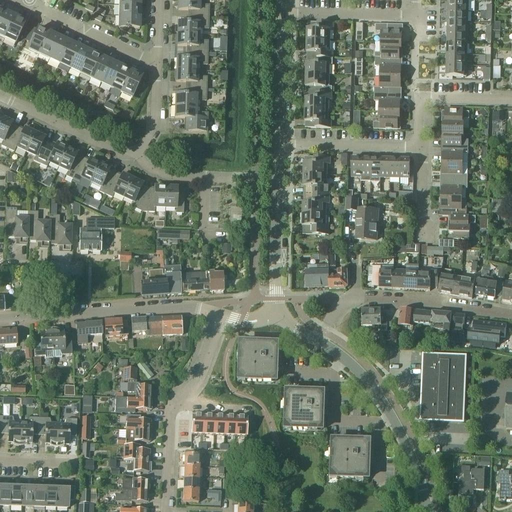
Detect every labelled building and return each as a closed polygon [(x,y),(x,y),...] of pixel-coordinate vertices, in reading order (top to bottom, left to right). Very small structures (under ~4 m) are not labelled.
[(199,6),(199,0),(178,0),(178,11),(192,11),(192,17),(208,18),(209,6),(199,6)] [(467,13),(468,2),(465,2),(448,1),(447,12),(467,13)] [(139,18),(140,7),(119,6),(118,17),(139,18)] [(467,23),(467,13),(447,12),(447,23),(467,23)] [(0,37),(4,39),(14,18),(4,13),(0,21),(0,37)] [(139,29),(139,18),(118,17),(118,28),(121,28),(121,30),(120,30),(130,35),(129,34),(129,29),(139,29)] [(208,30),(208,18),(192,17),(192,24),(178,23),(177,35),(198,36),(198,29),(208,30)] [(14,18),(4,39),(15,44),(25,23),(14,18)] [(306,41),(333,42),(330,42),(330,31),(333,31),(333,24),(319,24),(310,23),(310,30),(307,30),(306,41)] [(467,34),(467,23),(447,23),(447,34),(467,34)] [(381,43),(401,44),(401,32),(400,32),(400,26),(403,27),(403,26),(376,25),(375,32),(381,33),(381,43),(377,43),(381,43)] [(38,55),(48,34),(38,29),(28,50),(38,55)] [(49,60),(59,39),(48,34),(38,55),(49,60)] [(467,45),(467,34),(447,34),(447,45),(467,45)] [(198,42),(198,36),(177,35),(177,47),(191,47),(191,53),(207,54),(207,42),(198,42)] [(59,65),(69,44),(59,39),(49,60),(59,65)] [(333,42),(306,41),(306,53),(310,53),(310,59),(332,59),(333,53),(330,53),(330,42),(333,42)] [(401,55),(401,44),(381,43),(380,54),(375,53),(375,60),(402,61),(399,61),(399,55),(401,55)] [(69,70),(79,49),(69,44),(59,65),(69,70)] [(466,56),(467,45),(447,45),(446,55),(466,56)] [(80,75),(90,54),(79,49),(69,70),(80,75)] [(207,66),(207,54),(191,53),(191,59),(176,59),(176,71),(197,71),(197,65),(207,66)] [(90,79),(100,59),(90,54),(80,75),(90,79)] [(466,67),(466,56),(446,55),(446,66),(466,67)] [(100,84),(110,63),(100,59),(90,79),(100,84)] [(332,66),(332,59),(310,59),(309,64),(306,64),(306,76),(332,77),(329,77),(329,66),(332,66)] [(402,61),(375,60),(375,67),(380,67),(380,78),(377,78),(380,78),(400,78),(401,67),(399,67),(399,61),(402,61)] [(111,89),(121,68),(110,63),(100,84),(111,89)] [(466,78),(466,67),(446,66),(446,77),(466,78)] [(121,94),(131,73),(121,68),(111,89),(121,94)] [(197,78),(197,71),(176,71),(176,83),(190,83),(190,89),(206,90),(206,78),(197,78)] [(131,73),(121,94),(132,99),(142,78),(131,73)] [(332,77),(306,76),(305,88),(309,88),(309,94),(332,94),(332,88),(329,88),(329,77),(332,77)] [(400,89),(400,78),(380,78),(379,88),(374,88),(374,95),(401,96),(401,95),(398,95),(398,89),(400,89)] [(175,95),(175,107),(183,107),(196,107),(200,108),(201,101),(206,101),(206,90),(190,89),(189,95),(175,95)] [(331,100),(332,94),(309,94),(309,99),(305,99),(305,111),(331,111),(328,111),(329,100),(331,100)] [(401,96),(374,95),(374,102),(379,102),(379,112),(376,112),(376,113),(379,113),(399,113),(400,102),(398,102),(398,96),(401,96)] [(105,104),(103,108),(112,113),(114,108),(105,104)] [(175,107),(175,119),(189,119),(189,120),(188,132),(207,132),(207,120),(207,114),(200,114),(200,108),(196,107),(183,107),(175,107)] [(331,112),(331,111),(305,111),(304,123),(308,123),(308,129),(316,129),(331,129),(331,123),(328,123),(328,112),(331,112)] [(442,130),(463,130),(466,130),(463,130),(463,120),(469,120),(469,113),(442,112),(442,113),(445,113),(444,119),(443,119),(442,130)] [(399,124),(399,113),(379,113),(379,123),(373,123),(373,130),(397,131),(397,124),(399,124)] [(493,113),(492,121),(500,121),(501,113),(493,113)] [(7,150),(17,128),(12,125),(13,124),(8,121),(8,120),(2,118),(0,122),(0,140),(3,142),(1,146),(7,150)] [(26,153),(35,133),(29,130),(29,131),(24,129),(23,131),(17,128),(7,150),(14,153),(16,148),(26,153)] [(463,141),(463,130),(442,130),(442,141),(444,141),(444,147),(468,148),(468,141),(463,141)] [(40,165),(50,143),(44,141),(45,139),(40,137),(41,136),(35,133),(26,153),(35,157),(33,162),(40,165)] [(58,168),(67,148),(62,145),(61,147),(56,144),(55,146),(50,143),(40,165),(47,168),(49,164),(58,168)] [(468,155),(468,148),(444,147),(444,153),(442,153),(442,165),(462,165),(465,165),(462,165),(462,154),(468,155)] [(72,180),(83,159),(77,156),(78,154),(73,152),(73,151),(67,148),(58,168),(68,173),(66,177),(72,180)] [(303,176),(330,176),(327,176),(327,165),(330,165),(330,159),(316,158),(307,158),(307,164),(304,164),(303,176)] [(91,183),(100,163),(94,161),(93,163),(83,159),(72,180),(79,183),(81,179),(91,183)] [(361,178),(361,159),(351,159),(351,178),(361,178)] [(361,178),(361,182),(370,182),(370,178),(371,160),(361,159),(361,178)] [(380,183),(380,179),(380,160),(371,160),(370,178),(370,182),(380,183)] [(390,179),(390,160),(380,160),(380,179),(390,179)] [(399,179),(400,160),(390,160),(390,179),(399,179)] [(400,160),(399,179),(409,179),(410,160),(400,160)] [(105,196),(115,174),(109,171),(110,170),(105,167),(106,166),(100,163),(91,183),(100,188),(98,192),(105,196)] [(12,164),(10,170),(16,172),(18,167),(12,164)] [(462,175),(462,165),(442,165),(441,176),(443,176),(443,182),(467,183),(467,176),(462,175)] [(15,176),(7,172),(7,181),(15,182),(15,176)] [(123,199),(133,179),(127,176),(126,177),(121,175),(121,177),(115,174),(105,196),(112,199),(114,194),(123,199)] [(330,176),(303,176),(303,187),(307,188),(306,196),(329,196),(329,187),(327,187),(327,176),(330,176)] [(142,213),(148,189),(142,187),(143,185),(138,183),(138,182),(133,179),(123,199),(133,203),(131,208),(142,213)] [(467,189),(467,183),(443,182),(443,188),(441,188),(441,199),(461,200),(464,200),(461,200),(462,189),(467,189)] [(165,209),(166,187),(159,187),(159,188),(154,188),(154,190),(148,189),(142,213),(154,213),(154,208),(165,209)] [(166,187),(165,209),(175,209),(175,214),(183,214),(184,191),(177,191),(177,189),(172,188),(172,187),(166,187)] [(329,205),(329,196),(306,196),(306,204),(303,204),(302,215),(329,216),(326,216),(326,205),(329,205)] [(376,241),(377,226),(374,226),(375,211),(367,211),(367,210),(365,210),(365,211),(358,210),(359,200),(354,200),(346,199),(345,211),(358,212),(357,225),(362,226),(361,240),(376,241)] [(461,210),(461,200),(441,199),(440,210),(442,210),(442,217),(451,217),(466,217),(466,210),(461,210)] [(27,220),(16,219),(16,209),(6,209),(5,238),(14,238),(14,239),(19,240),(19,245),(27,245),(27,242),(27,220)] [(49,223),(48,223),(37,223),(38,213),(27,213),(27,220),(27,242),(36,242),(36,243),(41,243),(41,248),(48,248),(49,245),(48,245),(49,223)] [(329,216),(302,215),(302,227),(306,227),(305,236),(314,236),(328,236),(329,227),(326,227),(326,216),(329,216)] [(70,252),(71,227),(59,227),(59,217),(49,216),(48,223),(49,223),(48,245),(49,245),(57,246),(57,247),(62,247),(62,252),(70,252)] [(475,224),(475,217),(466,217),(451,217),(451,223),(449,223),(449,235),(454,235),(453,240),(469,240),(469,235),(470,224),(475,224)] [(79,230),(79,253),(100,253),(101,230),(113,230),(113,220),(86,219),(86,230),(79,230)] [(157,231),(157,239),(179,240),(179,232),(157,231)] [(188,233),(179,232),(179,240),(188,241),(188,233)] [(120,254),(119,262),(129,263),(129,255),(120,254)] [(335,262),(328,263),(328,266),(329,287),(329,290),(345,290),(348,287),(347,272),(339,272),(335,272),(335,262)] [(483,269),(481,278),(488,279),(490,270),(491,265),(485,264),(484,268),(483,267),(483,269)] [(306,288),(329,287),(328,266),(317,267),(317,273),(306,273),(306,288)] [(498,272),(496,282),(503,284),(505,274),(507,268),(500,267),(498,272)] [(391,290),(393,273),(381,273),(381,268),(374,268),(373,283),(380,283),(379,289),(391,290)] [(170,296),(169,285),(166,285),(165,275),(162,275),(162,271),(148,271),(149,284),(142,285),(142,297),(170,296)] [(169,285),(170,296),(181,295),(179,276),(179,273),(165,274),(165,275),(166,285),(169,285)] [(404,291),(405,274),(393,273),(391,290),(404,291)] [(418,275),(416,291),(430,292),(430,286),(436,286),(437,273),(431,273),(431,275),(418,275)] [(210,293),(209,281),(206,281),(206,274),(190,276),(190,277),(181,278),(182,293),(209,292),(210,293)] [(210,293),(223,292),(222,275),(213,276),(213,274),(206,274),(206,281),(209,281),(210,293)] [(416,291),(418,275),(405,274),(404,291),(416,291)] [(457,297),(460,279),(442,276),(441,279),(438,293),(438,294),(457,297)] [(457,297),(471,300),(475,282),(460,279),(457,297)] [(484,297),(487,281),(484,280),(483,282),(477,281),(475,296),(484,297)] [(511,280),(510,280),(509,285),(505,284),(502,301),(510,303),(510,304),(511,303),(511,280)] [(487,281),(484,297),(495,299),(497,284),(488,283),(488,281),(487,281)] [(413,325),(414,311),(400,310),(398,327),(413,327),(413,325)] [(381,315),(381,311),(361,311),(362,327),(381,327),(381,332),(387,332),(386,314),(381,315)] [(432,313),(428,313),(414,311),(413,325),(431,326),(432,313)] [(431,326),(430,329),(449,331),(450,326),(451,315),(452,315),(432,313),(431,326)] [(452,336),(459,336),(460,325),(464,326),(465,316),(454,315),(452,336)] [(161,319),(162,337),(182,336),(181,317),(161,319)] [(145,338),(162,337),(161,319),(130,320),(130,321),(131,321),(131,334),(145,333),(145,338)] [(120,322),(120,321),(104,322),(105,338),(121,337),(121,336),(127,336),(126,322),(120,322)] [(85,325),(76,325),(77,346),(90,345),(89,337),(101,337),(101,323),(85,324),(85,325)] [(468,330),(466,342),(499,346),(499,338),(504,338),(506,326),(473,323),(472,330),(468,330)] [(0,346),(16,345),(15,329),(0,330),(0,346)] [(33,333),(34,358),(44,357),(44,359),(53,359),(51,329),(47,329),(44,331),(44,332),(45,332),(40,332),(40,343),(34,343),(33,333)] [(58,331),(59,331),(59,330),(55,329),(51,329),(53,359),(61,358),(61,357),(71,356),(70,331),(70,342),(64,342),(63,331),(59,332),(58,331)] [(280,361),(281,341),(261,341),(261,344),(241,343),(240,354),(242,354),(242,361),(240,361),(240,375),(245,380),(265,381),(265,379),(271,379),(271,381),(276,381),(277,365),(274,365),(274,361),(280,361)] [(448,357),(448,356),(441,356),(441,357),(425,356),(425,364),(423,364),(423,371),(425,371),(424,383),(423,383),(422,390),(424,390),(423,403),(422,403),(421,410),(423,410),(423,418),(438,418),(438,421),(446,422),(446,418),(462,419),(462,411),(463,412),(464,405),(462,404),(463,392),(464,392),(464,385),(463,385),(463,372),(465,372),(465,365),(464,365),(464,358),(448,357)] [(118,361),(117,369),(123,369),(123,380),(128,381),(127,384),(127,393),(135,393),(135,399),(151,399),(151,387),(142,386),(142,384),(136,384),(136,381),(136,370),(126,370),(127,361),(118,361)] [(326,410),(327,390),(307,389),(307,393),(287,392),(286,403),(288,403),(288,410),(286,410),(286,424),(291,429),(311,430),(311,428),(317,428),(317,430),(322,430),(323,414),(320,414),(320,409),(326,410)] [(115,398),(115,413),(134,414),(134,410),(151,411),(151,399),(135,399),(122,398),(115,398)] [(39,419),(38,433),(45,434),(45,444),(49,444),(49,445),(53,447),(57,448),(57,424),(51,424),(49,419),(47,419),(47,415),(39,415),(39,419)] [(126,417),(125,431),(150,432),(150,421),(140,420),(140,417),(126,416),(126,417)] [(192,416),(191,435),(202,436),(203,416),(192,416)] [(203,416),(202,436),(213,436),(214,416),(203,416)] [(214,416),(213,436),(224,436),(225,417),(214,416)] [(19,446),(20,423),(14,423),(12,418),(2,417),(1,432),(8,432),(8,443),(12,443),(12,444),(14,445),(16,446),(17,446),(19,446)] [(225,417),(224,436),(235,437),(235,417),(225,417)] [(235,417),(235,437),(246,437),(247,418),(235,417)] [(38,433),(39,419),(29,418),(27,423),(20,423),(19,446),(21,446),(23,446),(25,445),(27,445),(27,444),(32,444),(32,433),(38,433)] [(57,424),(57,448),(58,448),(60,447),(62,447),(64,446),(64,445),(69,445),(69,437),(76,438),(76,420),(66,420),(64,425),(57,424)] [(117,439),(117,446),(124,446),(125,446),(134,446),(134,442),(149,443),(150,432),(125,431),(125,439),(117,439)] [(372,458),(373,439),(353,438),(353,442),(333,441),(332,452),(334,452),(334,459),(332,459),(332,473),(336,478),(357,479),(357,477),(363,477),(363,479),(368,479),(369,463),(366,463),(366,458),(372,458)] [(124,446),(123,460),(133,461),(149,461),(149,451),(139,450),(139,446),(134,446),(125,446),(124,446)] [(184,467),(199,467),(199,456),(184,455),(184,467)] [(148,473),(149,461),(133,461),(133,466),(127,466),(126,472),(148,473)] [(199,479),(199,467),(184,467),(183,479),(199,479)] [(484,492),(484,471),(469,471),(469,473),(464,473),(464,480),(461,480),(461,484),(460,491),(461,491),(461,495),(465,495),(466,496),(467,496),(467,495),(471,495),(471,496),(473,496),(473,490),(476,491),(484,492)] [(510,501),(511,501),(511,499),(511,476),(508,476),(508,472),(507,472),(507,473),(498,472),(497,485),(500,485),(500,496),(500,501),(504,501),(505,502),(506,501),(510,501)] [(198,491),(199,479),(183,479),(183,490),(198,491)] [(148,481),(122,480),(121,491),(148,492),(148,481)] [(11,489),(10,489),(6,489),(6,485),(0,485),(0,506),(10,507),(11,489)] [(21,507),(22,489),(17,489),(18,486),(10,485),(10,489),(11,489),(10,507),(21,507)] [(34,490),(34,486),(27,486),(27,489),(22,489),(21,507),(33,508),(34,490)] [(46,490),(46,487),(38,487),(38,490),(34,490),(33,508),(44,508),(45,490),(46,490)] [(57,490),(57,487),(50,487),(50,490),(46,490),(45,490),(44,508),(56,508),(56,490),(57,490)] [(56,490),(56,508),(68,509),(68,502),(74,502),(74,488),(61,487),(61,491),(57,490),(56,490)] [(198,504),(198,491),(183,490),(182,503),(198,504)] [(116,502),(147,503),(148,492),(121,491),(123,491),(123,496),(116,496),(116,502)] [(207,492),(206,499),(212,499),(214,502),(220,502),(220,493),(207,492)]
